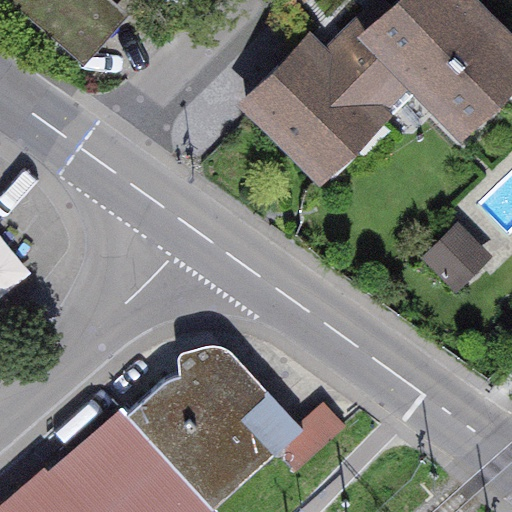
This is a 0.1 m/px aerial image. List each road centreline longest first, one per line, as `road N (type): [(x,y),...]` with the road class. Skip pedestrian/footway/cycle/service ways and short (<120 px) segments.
road 1 (secondary): [(511,459),(197,231)]
road 2 (residential): [(0,417),(197,231)]
road 3 (residential): [(101,161),(252,0)]
road 4 (secondary): [(101,161),(0,89)]
